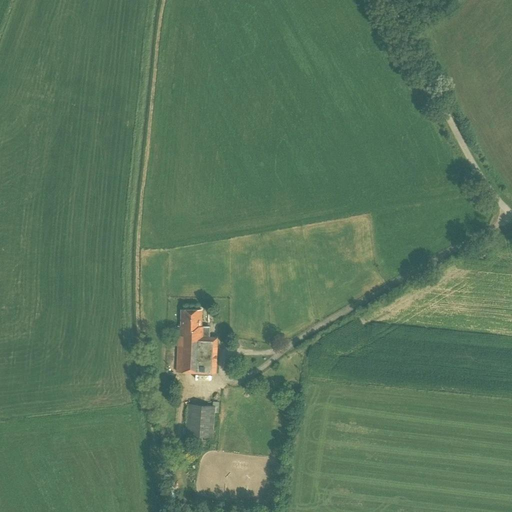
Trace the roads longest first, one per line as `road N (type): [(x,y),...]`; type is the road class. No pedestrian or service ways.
road 1 (track): [(157,511),(125,304),(153,0)]
road 2 (unclassified): [(511,216),(484,184),(386,0)]
